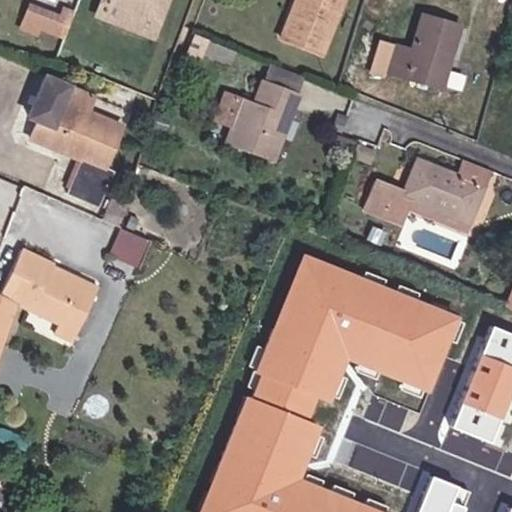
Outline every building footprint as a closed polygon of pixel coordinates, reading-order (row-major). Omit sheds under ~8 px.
[(64,38),(72,11),(35,0),(26,0),(19,25),(64,38)] [(158,32),(163,18),(117,0),(110,0),(106,12),(158,32)] [(117,0),(163,18),(170,0),(117,0)] [(305,0),(290,38),(328,53),(348,0),(305,0)] [(398,76),(450,90),(467,28),(430,19),(421,55),(405,51),(398,76)] [(213,52),(239,63),(244,49),(218,39),(213,52)] [(111,166),(126,125),(68,102),(74,87),(51,77),(35,116),(45,120),(38,139),(88,158),(76,192),(108,204),(120,170),(111,166)] [(266,105),(237,94),(227,120),(243,127),(237,144),(282,163),(307,97),(273,83),(266,105)] [(413,192),(412,196),(477,222),(498,173),(472,163),(467,176),(425,160),(413,192)] [(372,211),(389,217),(402,187),(384,180),(372,211)] [(474,231),(477,222),(412,196),(413,192),(402,187),(389,217),(409,225),(416,208),(474,231)] [(109,252),(139,264),(150,237),(120,225),(109,252)] [(289,250),(197,511),(388,511),(389,509),(293,476),(314,418),(303,414),(311,392),(326,398),(340,358),(426,388),(455,307),(289,250)] [(62,264),(31,251),(10,296),(0,292),(0,361),(20,303),(57,319),(54,325),(67,330),(87,284),(59,272),(62,264)] [(511,384),(511,334),(489,326),(449,427),(489,443),(511,384)] [(459,511),(467,491),(428,475),(413,511),(459,511)]
